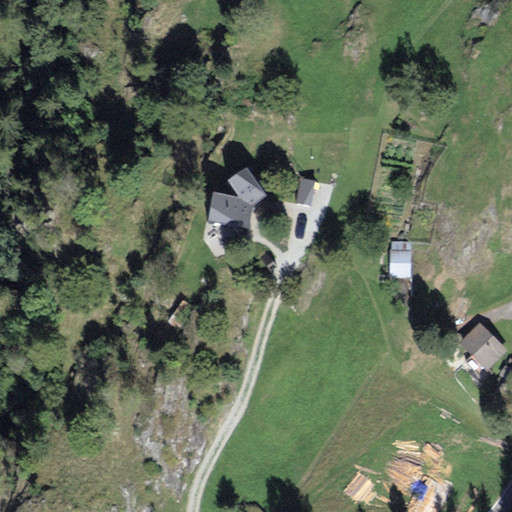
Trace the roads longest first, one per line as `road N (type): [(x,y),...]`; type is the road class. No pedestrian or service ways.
road 1 (track): [(308,217),(194,511)]
road 2 (track): [(511,307),(454,322),(401,288)]
